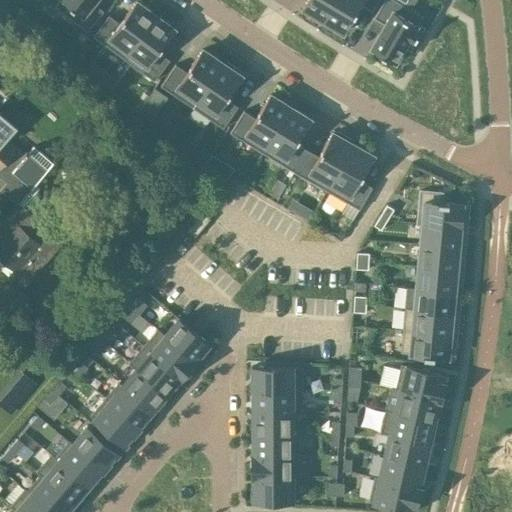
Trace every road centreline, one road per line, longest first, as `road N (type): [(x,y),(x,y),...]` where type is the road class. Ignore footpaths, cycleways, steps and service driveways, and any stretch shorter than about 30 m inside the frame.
road 1 (residential): [(200,0),(412,132),(499,174)]
road 2 (residential): [(220,511),(222,380),(113,511)]
road 3 (residential): [(488,0),(499,174)]
